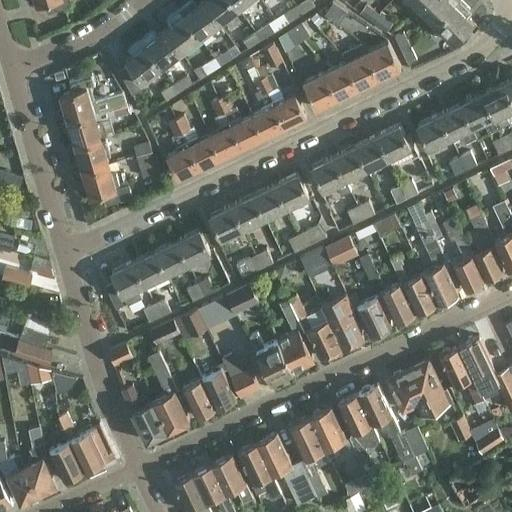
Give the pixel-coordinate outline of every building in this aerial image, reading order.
[(33,0),(34,3),(43,0),(46,10),(64,5),(70,1),(69,0),(33,0)] [(218,21),(202,0),(198,0),(194,4),(190,0),(187,0),(177,8),(199,36),(210,27),(216,35),(224,29),(218,21)] [(202,0),(218,21),(238,7),(232,0),(202,0)] [(300,11),(313,3),(311,0),(299,0),(295,3),(300,11)] [(330,16),(339,4),(333,0),(330,0),(323,11),(330,16)] [(435,22),(456,0),(422,0),(417,6),(434,23),(435,22)] [(456,0),(435,22),(434,23),(452,41),(472,20),(465,14),(470,9),(460,0),(456,0)] [(282,11),(287,19),(300,11),(295,3),(282,11)] [(366,3),(360,11),(373,19),(378,11),(366,3)] [(339,4),(330,16),(337,21),(346,9),(339,4)] [(180,51),(199,36),(177,8),(164,18),(169,23),(163,28),(180,51)] [(385,28),(391,20),(378,11),(373,19),(385,28)] [(295,25),(302,37),(312,31),(305,19),(295,25)] [(260,37),(273,29),(267,21),(255,29),(260,37)] [(292,43),(302,37),(295,25),(285,32),(292,43)] [(180,51),(163,28),(156,33),(151,28),(139,37),(161,65),(180,51)] [(242,37),(247,45),(260,37),(255,29),(242,37)] [(400,48),(408,44),(401,31),(393,35),(400,48)] [(130,93),(145,85),(142,80),(161,65),(139,37),(126,47),(130,52),(124,57),(127,62),(116,69),(130,93)] [(365,49),(378,76),(400,65),(387,39),(365,49)] [(271,64),(281,59),(273,41),(262,46),(271,64)] [(408,44),(400,48),(407,62),(415,58),(408,44)] [(219,63),(232,55),(226,47),(214,55),(219,63)] [(357,86),(378,76),(365,49),(345,59),(357,86)] [(201,63),(206,71),(219,63),(214,55),(201,63)] [(337,96),(357,86),(345,59),(324,69),(337,96)] [(315,107),(337,96),(324,69),(302,80),(315,107)] [(266,88),(274,84),(268,71),(260,74),(266,88)] [(94,98),(90,85),(94,84),(91,72),(68,79),(71,90),(59,93),(66,119),(93,111),(110,106),(126,101),(122,90),(94,98)] [(178,89),(190,81),(185,73),(172,81),(178,89)] [(259,93),(267,89),(260,76),(252,80),(258,92),(259,93)] [(160,89),(165,97),(178,89),(172,81),(160,89)] [(504,111),(511,107),(511,97),(504,81),(483,92),(499,126),(509,122),(504,111)] [(284,124),(271,98),(267,89),(259,93),(258,92),(256,94),(262,106),(252,112),(263,134),(284,124)] [(281,93),(271,98),(284,124),(305,114),(294,91),(283,96),(281,93)] [(226,92),(218,96),(224,109),(224,110),(232,106),(232,105),(226,92)] [(499,126),(483,92),(461,102),(473,126),(484,121),(489,131),(499,126)] [(216,112),(224,109),(218,96),(210,100),(216,112)] [(129,112),(126,101),(110,106),(113,116),(129,112)] [(477,136),(473,126),(461,102),(440,112),(451,136),(460,132),(465,142),(477,136)] [(240,113),(235,103),(232,105),(232,106),(224,110),(228,118),(241,145),(263,134),(252,112),(241,117),(239,114),(240,113)] [(96,119),(93,111),(66,119),(74,144),(105,135),(100,118),(96,119)] [(428,147),(451,136),(440,112),(417,123),(428,147)] [(181,129),(189,125),(183,113),(175,117),(181,129)] [(168,120),(174,133),(181,129),(175,117),(168,120)] [(221,155),(241,145),(228,118),(218,123),(219,127),(210,132),(221,155)] [(377,132),(388,156),(410,146),(398,122),(377,132)] [(509,148),(511,146),(511,128),(502,133),(509,148)] [(199,165),(221,155),(210,132),(198,137),(196,134),(186,139),(199,165)] [(367,167),(388,156),(377,132),(355,143),(367,167)] [(499,152),(509,148),(502,133),(492,138),(499,152)] [(81,169),(108,161),(106,153),(110,152),(105,135),(74,144),(81,169)] [(135,153),(150,149),(147,138),(132,143),(135,153)] [(177,176),(199,165),(186,139),(176,144),(177,147),(166,153),(177,176)] [(346,177),(367,167),(355,143),(334,153),(346,177)] [(153,159),(150,149),(135,153),(138,164),(153,159)] [(467,168),(477,163),(470,149),(460,153),(467,168)] [(351,188),(346,177),(334,153),(311,164),(322,188),(337,181),(342,192),(351,188)] [(457,173),(467,168),(460,153),(450,158),(457,173)] [(504,158),(490,165),(494,174),(509,167),(504,158)] [(108,161),(81,169),(89,195),(102,191),(105,203),(132,195),(128,182),(119,185),(115,169),(110,170),(108,161)] [(275,181),(286,205),(308,195),(297,171),(275,181)] [(408,196),(418,191),(411,177),(401,182),(408,196)] [(265,216),(286,205),(275,181),(253,192),(265,216)] [(398,201),(408,196),(401,182),(391,186),(398,201)] [(243,226),(265,216),(253,192),(232,202),(243,226)] [(365,216),(375,212),(368,197),(358,202),(365,216)] [(507,266),(511,264),(511,212),(505,197),(492,203),(506,232),(493,237),(495,241),(507,266)] [(222,237),(243,226),(232,202),(210,213),(222,237)] [(355,221),(365,216),(358,202),(348,207),(355,221)] [(480,209),(469,214),(484,246),(472,252),(485,277),(504,268),(492,243),(495,241),(493,237),(480,209)] [(454,213),(441,219),(450,237),(453,236),(462,255),(451,260),(464,287),(485,277),(472,252),(454,213)] [(380,218),(373,221),(379,233),(386,230),(380,218)] [(305,245),(323,236),(316,222),(298,230),(305,245)] [(176,237),(188,262),(210,251),(198,227),(176,237)] [(432,227),(419,233),(431,258),(434,257),(437,262),(422,269),(437,300),(457,290),(443,259),(446,257),(432,227)] [(0,245),(10,248),(14,233),(0,228),(0,245)] [(295,250),(305,245),(298,230),(288,235),(295,250)] [(331,257),(354,246),(347,232),(325,243),(331,257)] [(167,272),(188,262),(176,237),(155,248),(167,272)] [(304,253),(310,264),(327,256),(322,244),(304,253)] [(262,265),(272,261),(265,246),(255,251),(262,265)] [(145,283),(167,272),(155,248),(133,258),(145,283)] [(244,274),(262,265),(255,251),(237,259),(244,274)] [(400,279),(415,310),(437,300),(422,269),(407,276),(400,262),(402,261),(399,253),(390,257),(400,279)] [(115,307),(126,301),(141,294),(137,286),(145,283),(133,258),(110,269),(115,279),(104,284),(115,307)] [(28,284),(31,270),(4,262),(1,276),(28,284)] [(415,310),(400,279),(385,286),(378,272),(369,276),(375,290),(379,289),(394,321),(415,310)] [(203,293),(213,289),(206,274),(196,279),(203,293)] [(193,298),(203,293),(196,279),(186,284),(193,298)] [(234,309),(259,297),(250,279),(226,291),(234,309)] [(353,305),(347,293),(345,289),(321,301),(328,316),(342,345),(363,335),(350,307),(353,305)] [(354,290),(347,293),(353,305),(355,304),(369,332),(391,322),(377,293),(360,301),(354,290)] [(216,296),(225,316),(235,311),(234,309),(226,291),(216,296)] [(302,325),(303,328),(306,327),(320,356),(342,345),(328,316),(311,324),(296,292),(288,296),(296,312),(302,325)] [(160,314),(170,309),(163,294),(153,299),(160,314)] [(216,321),(225,316),(216,296),(206,301),(216,321)] [(150,318),(160,314),(153,299),(143,304),(150,318)] [(206,325),(216,321),(206,301),(197,305),(206,325)] [(182,312),(192,332),(206,325),(197,305),(182,312)] [(298,327),(302,325),(296,312),(287,316),(293,329),(277,337),(292,369),(313,359),(298,327)] [(156,342),(180,330),(173,317),(150,328),(156,342)] [(19,337),(44,345),(49,332),(24,323),(19,337)] [(292,369),(277,337),(263,344),(256,330),(248,334),(270,380),(292,369)] [(459,343),(479,386),(496,378),(493,371),(495,370),(478,334),(459,343)] [(47,362),(52,348),(19,337),(15,351),(47,362)] [(115,362),(132,354),(125,340),(109,348),(115,362)] [(483,395),(479,386),(459,343),(438,353),(452,382),(464,377),(475,398),(483,395)] [(153,398),(167,429),(189,419),(174,388),(177,387),(159,348),(149,353),(167,391),(153,398)] [(236,360),(232,350),(221,355),(230,375),(240,370),(241,370),(236,360)] [(26,361),(1,354),(5,372),(17,370),(20,383),(30,381),(26,361)] [(241,370),(240,370),(249,389),(258,385),(245,356),(236,360),(241,370)] [(441,385),(427,358),(387,377),(401,406),(415,400),(420,411),(450,397),(444,384),(441,385)] [(30,381),(52,375),(51,369),(50,367),(26,359),(26,361),(30,381)] [(493,371),(496,378),(510,407),(511,406),(511,372),(508,364),(495,370),(493,371)] [(201,375),(216,405),(236,396),(221,366),(201,375)] [(74,375),(51,369),(52,375),(56,391),(63,390),(67,388),(72,383),(74,375)] [(240,370),(230,375),(240,394),(249,389),(240,370)] [(196,415),(216,405),(201,375),(181,385),(196,415)] [(167,429),(153,398),(143,403),(132,381),(122,386),(132,408),(146,439),(167,429)] [(400,457),(413,451),(403,428),(400,429),(377,382),(357,392),(370,420),(380,415),(400,457)] [(378,436),(370,420),(357,392),(336,401),(350,429),(348,433),(355,448),(360,459),(369,455),(363,443),(366,442),(369,443),(374,441),(374,438),(378,436)] [(355,448),(348,433),(344,435),(330,404),(308,415),(323,445),(339,438),(346,453),(355,448)] [(58,415),(67,433),(71,431),(69,427),(73,425),(66,411),(58,415)] [(458,436),(470,430),(462,412),(449,418),(458,436)] [(307,453),(323,445),(308,415),(287,424),(302,455),(299,457),(306,472),(315,468),(307,453)] [(403,428),(413,451),(427,445),(416,422),(403,428)] [(100,423),(69,438),(83,468),(85,467),(89,468),(93,466),(94,463),(114,453),(100,423)] [(51,483),(54,482),(42,455),(46,453),(45,450),(39,424),(28,427),(32,445),(28,447),(31,454),(28,456),(30,461),(25,463),(39,492),(49,487),(51,483)] [(480,450),(502,436),(497,425),(475,439),(480,450)] [(279,467),(295,499),(315,490),(306,472),(299,457),(291,461),(276,430),(256,439),(271,471),(279,467)] [(69,438),(48,448),(63,478),(72,473),(76,475),(80,472),(81,469),(83,468),(69,438)] [(17,461),(15,461),(13,462),(10,456),(5,458),(3,439),(0,439),(0,466),(3,473),(8,471),(20,498),(24,496),(27,498),(39,492),(25,463),(19,466),(17,461)] [(279,489),(271,471),(256,439),(235,449),(254,489),(264,485),(268,494),(279,489)] [(211,461),(225,490),(234,485),(243,504),(253,499),(231,451),(211,461)] [(225,511),(234,508),(225,490),(211,461),(191,470),(205,499),(214,495),(222,511),(225,511)] [(211,511),(205,499),(191,470),(171,480),(185,509),(195,504),(198,511),(211,511)] [(0,507),(12,502),(0,475),(0,507)]
